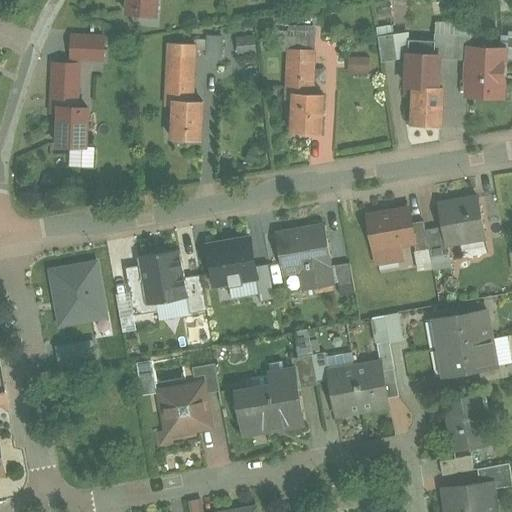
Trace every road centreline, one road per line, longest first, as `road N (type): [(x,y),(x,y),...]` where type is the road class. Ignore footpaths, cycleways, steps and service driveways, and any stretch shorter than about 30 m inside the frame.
road 1 (residential): [(511,148),(1,239)]
road 2 (residential): [(1,239),(49,505)]
road 3 (residential): [(1,239),(1,159),(27,67),(57,0)]
road 4 (residential): [(49,505),(284,465)]
road 5 (residential): [(284,465),(399,442),(412,455),(418,511)]
